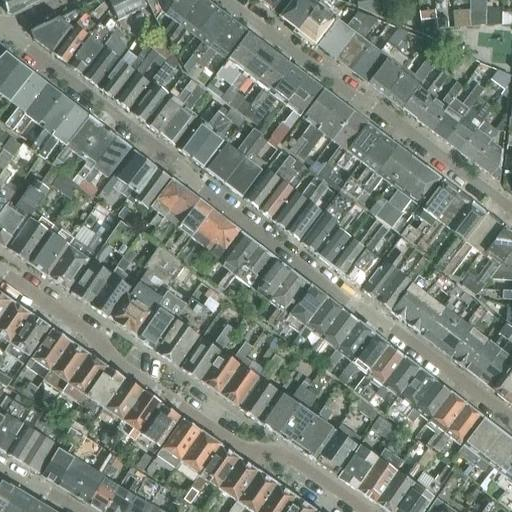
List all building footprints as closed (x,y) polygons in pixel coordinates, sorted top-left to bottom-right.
[(1,0),(7,14),(11,16),(39,2),(38,0),(1,0)] [(103,0),(97,0),(86,6),(90,15),(91,15),(105,3),(103,0)] [(107,0),(118,21),(120,20),(128,29),(140,23),(135,13),(145,7),(148,6),(145,0),(107,0)] [(165,16),(170,9),(176,0),(155,0),(165,7),(161,12),(153,6),(150,10),(157,27),(165,16)] [(176,0),(170,9),(165,16),(172,21),(165,30),(169,41),(199,0),(176,0)] [(216,10),(202,0),(199,0),(169,41),(172,47),(185,31),(194,38),(216,10)] [(255,0),(272,12),(280,1),(279,0),(255,0)] [(292,0),(279,18),(297,31),(320,0),(315,0),(314,2),(311,0),(292,0)] [(323,0),(320,0),(297,31),(315,45),(335,18),(345,4),(341,2),(335,0),(333,0),(326,11),(320,7),(325,1),(323,0)] [(355,0),(357,7),(380,17),(378,0),(355,0)] [(399,2),(385,4),(387,18),(401,16),(399,2)] [(105,3),(91,15),(98,20),(107,7),(105,3)] [(485,26),(486,8),(480,8),(476,5),(469,5),(469,11),(469,23),(470,27),(485,26)] [(150,10),(148,6),(145,7),(148,12),(144,14),(150,25),(155,23),(150,10)] [(498,26),(498,22),(498,8),(486,8),(485,26),(498,26)] [(230,21),(216,10),(194,38),(200,42),(182,66),(187,74),(188,75),(230,21)] [(469,11),(453,12),(454,28),(454,29),(466,28),(470,27),(469,23),(469,11)] [(53,55),(85,13),(83,12),(77,20),(73,16),(64,24),(58,19),(30,33),(33,40),(53,55)] [(91,19),(85,13),(53,55),(67,66),(90,37),(97,26),(90,21),(91,19)] [(334,59),(367,17),(357,13),(345,27),(337,21),(317,47),(334,59)] [(511,13),(502,14),(501,26),(511,25),(511,13)] [(362,40),(376,21),(367,17),(334,59),(351,72),(370,46),(362,40)] [(447,18),(436,19),(437,29),(439,29),(448,28),(447,18)] [(116,21),(113,19),(105,30),(96,42),(90,37),(67,66),(81,77),(115,31),(119,25),(116,23),(116,21)] [(439,34),(439,30),(439,29),(437,29),(436,29),(435,19),(420,21),(421,35),(437,41),(439,34)] [(244,31),(230,21),(188,75),(195,80),(215,54),(223,60),(244,31)] [(115,31),(81,77),(96,88),(127,47),(117,41),(121,36),(115,31)] [(247,34),(226,62),(234,68),(229,74),(228,73),(223,79),(224,80),(217,90),(215,88),(211,93),(221,100),(262,45),(247,34)] [(152,48),(148,39),(141,43),(145,46),(128,67),(121,61),(99,90),(113,101),(150,51),(152,48)] [(170,54),(164,42),(152,48),(150,51),(113,101),(127,112),(149,84),(140,77),(149,65),(153,65),(153,64),(159,69),(163,64),(170,54)] [(351,72),(367,85),(393,50),(384,43),(377,52),(370,46),(351,72)] [(277,56),(263,45),(221,100),(226,104),(247,78),(255,84),(277,56)] [(384,97),(401,110),(418,87),(443,55),(434,49),(412,78),(403,72),(384,97)] [(367,85),(384,97),(403,72),(394,65),(401,56),(393,50),(367,85)] [(0,87),(19,64),(5,54),(0,59),(0,87)] [(291,67),(277,56),(255,84),(262,90),(242,116),(249,122),(291,67)] [(33,75),(19,64),(0,87),(0,98),(1,96),(10,103),(33,75)] [(173,71),(163,64),(159,69),(151,80),(154,83),(130,114),(145,125),(168,95),(159,89),(173,71)] [(275,100),(284,106),(306,78),(291,67),(249,122),(255,126),(275,100)] [(449,75),(443,70),(426,93),(418,87),(401,110),(415,121),(432,98),(434,95),(449,75)] [(497,71),(491,79),(504,89),(506,87),(509,82),(510,77),(497,71)] [(47,85),(33,75),(10,103),(17,108),(4,124),(12,131),(47,85)] [(415,121),(430,132),(447,109),(468,81),(462,76),(440,104),(432,98),(415,121)] [(284,106),(290,111),(281,123),(280,122),(270,136),(270,137),(266,143),(274,149),(278,143),(279,144),(320,89),(306,78),(284,106)] [(190,81),(175,101),(168,96),(145,126),(160,137),(197,87),(190,81)] [(38,125),(60,96),(47,85),(12,131),(18,135),(31,119),(38,125)] [(189,112),(204,92),(197,87),(160,137),(174,148),(197,117),(189,112)] [(338,103),(323,91),(301,119),(309,125),(288,150),(297,156),(338,103)] [(444,143),(469,110),(468,109),(475,99),(470,95),(465,102),(464,101),(454,114),(447,109),(430,132),(444,143)] [(60,96),(38,125),(44,129),(28,149),(37,156),(40,152),(74,107),(60,96)] [(331,142),(352,114),(338,103),(297,156),(304,161),(324,136),(330,141),(331,142)] [(492,108),(485,103),(477,113),(470,108),(469,110),(444,143),(458,154),(475,131),(475,130),(492,108)] [(74,107),(40,152),(46,157),(59,141),(65,146),(88,117),(74,107)] [(239,129),(244,121),(229,110),(223,118),(191,161),(205,172),(227,144),(226,144),(228,141),(219,135),(229,122),(239,129)] [(223,118),(217,113),(207,125),(200,119),(176,150),(191,161),(223,118)] [(323,182),(367,125),(352,114),(331,142),(330,141),(321,153),(329,159),(326,163),(325,163),(322,166),(315,161),(308,170),(315,175),(321,182),(322,181),(323,182)] [(102,128),(88,117),(65,146),(51,164),(59,170),(63,165),(62,164),(72,151),(79,157),(102,128)] [(489,142),(497,132),(504,132),(506,118),(502,118),(494,129),(491,127),(483,137),(475,131),(458,154),(473,164),(489,142)] [(267,128),(263,125),(258,132),(262,135),(267,128)] [(367,125),(323,182),(323,183),(331,187),(352,157),(360,164),(381,136),(367,125)] [(115,138),(102,128),(79,157),(86,163),(77,175),(69,169),(64,175),(78,187),(83,181),(115,138)] [(260,138),(261,136),(254,130),(253,130),(240,146),(239,145),(235,151),(227,144),(205,172),(223,185),(260,138)] [(0,175),(4,170),(11,159),(12,159),(20,147),(3,133),(0,136),(0,175)] [(360,194),(395,147),(396,146),(381,135),(381,136),(360,164),(367,169),(354,189),(360,194)] [(115,138),(83,181),(89,185),(98,173),(106,179),(129,149),(115,138)] [(260,138),(223,185),(240,199),(266,165),(254,156),(265,142),(260,138)] [(500,150),(489,142),(473,164),(499,184),(500,170),(497,167),(500,150)] [(395,147),(360,194),(356,201),(361,205),(371,190),(372,191),(380,198),(389,186),(389,185),(410,158),(395,147)] [(294,160),(281,150),(275,158),(283,163),(273,176),(267,171),(244,201),(257,211),(295,162),(294,161),(294,160)] [(135,195),(155,168),(133,152),(103,190),(107,193),(112,186),(127,198),(132,193),(135,195)] [(383,223),(424,169),(425,168),(410,157),(410,158),(389,185),(389,186),(396,191),(387,202),(386,201),(375,216),(383,223)] [(303,179),(308,171),(295,162),(257,211),(271,222),(293,191),(286,186),(295,174),(303,179)] [(135,195),(132,193),(127,198),(126,201),(132,205),(134,203),(142,210),(139,214),(136,211),(127,223),(134,229),(171,181),(155,168),(135,195)] [(424,169),(383,223),(391,229),(403,214),(401,212),(410,201),(418,207),(439,180),(424,169)] [(15,194),(4,186),(11,175),(4,170),(0,175),(0,214),(5,206),(15,194)] [(67,180),(60,175),(51,187),(58,192),(67,180)] [(321,182),(315,175),(300,196),(293,191),(271,222),(284,232),(320,184),(321,182)] [(0,214),(0,246),(6,251),(43,198),(52,184),(44,178),(39,185),(32,181),(17,202),(19,204),(14,212),(5,206),(0,214)] [(171,181),(150,208),(156,213),(146,225),(139,233),(148,239),(185,191),(171,181)] [(401,236),(415,248),(457,193),(442,182),(421,210),(429,216),(423,224),(415,233),(407,227),(401,236)] [(327,188),(320,184),(284,232),(298,242),(321,212),(313,206),(327,188)] [(185,191),(148,239),(159,248),(165,239),(161,236),(170,224),(177,229),(198,201),(185,191)] [(315,255),(353,205),(338,193),(319,219),(300,244),(315,255)] [(472,204),(457,193),(415,248),(430,259),(436,252),(427,246),(443,226),(450,232),(472,204)] [(161,249),(175,259),(190,239),(212,211),(198,201),(177,229),(183,234),(174,246),(168,241),(161,249)] [(472,204),(450,232),(458,238),(448,250),(447,250),(435,266),(442,272),(486,215),(472,204)] [(315,256),(330,267),(350,238),(343,233),(346,229),(348,231),(363,212),(353,205),(315,256)] [(225,222),(212,211),(190,239),(197,244),(183,262),(190,267),(225,222)] [(33,213),(17,235),(6,251),(26,265),(27,265),(52,227),(33,213)] [(486,215),(442,272),(450,278),(472,249),(480,254),(501,226),(486,215)] [(238,232),(225,222),(190,267),(203,278),(208,271),(201,266),(210,254),(217,260),(238,232)] [(119,223),(103,244),(122,258),(129,249),(138,236),(119,223)] [(330,267),(343,277),(381,226),(377,223),(369,234),(368,233),(359,245),(351,239),(330,267)] [(343,277),(358,289),(377,264),(380,261),(370,253),(387,231),(382,226),(381,226),(343,277)] [(52,227),(27,265),(46,279),(46,278),(73,241),(52,227)] [(485,271),(492,277),(511,249),(511,234),(504,228),(486,252),(494,259),(485,271)] [(258,247),(241,234),(218,263),(229,272),(224,278),(222,277),(217,284),(225,291),(236,276),(258,247)] [(414,252),(398,239),(396,243),(404,249),(391,267),(384,262),(361,291),(376,302),(414,252)] [(73,241),(46,278),(66,292),(92,255),(73,241)] [(274,260),(258,247),(236,276),(252,289),(274,260)] [(161,249),(159,248),(143,268),(146,271),(138,283),(134,281),(108,320),(114,325),(128,335),(128,334),(134,338),(169,288),(175,280),(183,269),(185,267),(175,259),(161,249)] [(107,321),(108,320),(134,281),(123,273),(129,263),(128,263),(135,254),(129,249),(122,258),(109,275),(110,277),(88,308),(107,321)] [(511,249),(495,272),(511,273),(511,249)] [(422,258),(414,252),(376,302),(390,313),(412,284),(405,278),(414,265),(416,266),(422,258)] [(291,272),(274,260),(252,289),(251,290),(268,303),(277,290),(291,272)] [(88,308),(110,277),(109,275),(92,263),(69,295),(88,308)] [(440,276),(427,267),(412,284),(390,313),(404,324),(440,276)] [(183,269),(175,280),(183,287),(192,276),(183,269)] [(308,285),(291,272),(277,290),(268,303),(284,316),(308,285)] [(511,273),(495,272),(490,279),(511,281),(511,289),(511,291),(511,273)] [(451,284),(440,276),(404,324),(419,335),(440,307),(431,300),(440,289),(445,292),(451,284)] [(473,280),(467,288),(477,296),(484,287),(473,280)] [(134,339),(153,352),(190,299),(199,287),(193,282),(181,297),(169,288),(134,338),(134,339)] [(326,299),(310,288),(284,321),(282,319),(278,324),(287,330),(294,320),(301,325),(296,331),(298,333),(326,299)] [(465,294),(458,289),(422,337),(436,348),(458,318),(451,313),(465,294)] [(486,289),(482,294),(501,299),(511,300),(511,291),(486,289)] [(0,318),(11,303),(10,302),(10,303),(3,297),(0,295),(0,318)] [(212,315),(190,299),(153,352),(176,368),(198,337),(197,336),(212,315)] [(341,311),(326,299),(298,333),(292,341),(300,347),(305,341),(304,340),(310,332),(316,337),(311,342),(315,345),(341,311)] [(29,316),(11,303),(0,318),(0,351),(3,353),(29,316)] [(511,308),(494,303),(493,308),(502,311),(502,313),(506,314),(506,316),(511,317),(511,308)] [(487,310),(481,306),(467,325),(458,318),(436,348),(450,359),(487,310)] [(494,316),(487,310),(450,359),(454,361),(454,362),(463,369),(464,369),(487,340),(478,333),(485,324),(486,325),(494,316)] [(356,323),(341,311),(315,345),(307,356),(314,361),(326,345),(335,352),(356,323)] [(29,316),(3,353),(22,367),(48,329),(29,316)] [(327,374),(337,381),(372,335),(356,323),(335,352),(341,356),(327,374)] [(511,334),(511,328),(507,324),(497,337),(499,338),(494,345),(487,340),(464,369),(478,380),(511,334)] [(200,340),(179,370),(199,384),(219,353),(232,335),(224,329),(217,340),(215,339),(210,347),(200,340)] [(25,368),(43,381),(69,343),(51,331),(25,368)] [(199,384),(218,396),(244,358),(257,339),(248,333),(230,360),(219,353),(199,384)] [(337,381),(352,393),(387,347),(372,335),(337,381)] [(511,335),(478,380),(492,390),(511,365),(511,358),(507,355),(511,348),(511,335)] [(49,386),(62,394),(67,385),(87,356),(70,344),(43,381),(38,389),(30,400),(39,406),(48,393),(45,391),(49,386)] [(387,347),(352,393),(367,403),(368,402),(374,394),(366,387),(372,379),(380,386),(383,387),(403,359),(387,347)] [(256,423),(277,392),(266,384),(282,360),(274,355),(267,365),(261,375),(258,379),(236,410),(256,423)] [(105,368),(87,356),(67,385),(85,398),(105,368)] [(237,409),(258,379),(242,368),(247,360),(244,358),(238,367),(218,396),(237,409)] [(383,387),(380,386),(374,394),(368,402),(375,408),(383,397),(392,404),(419,370),(403,359),(383,387)] [(509,404),(511,406),(511,365),(492,390),(491,391),(509,404)] [(79,406),(97,418),(124,381),(105,368),(85,398),(79,406)] [(419,370),(392,404),(384,415),(391,420),(403,404),(412,410),(433,382),(419,370)] [(142,393),(124,381),(98,416),(94,424),(94,425),(89,432),(85,437),(95,444),(96,442),(104,448),(117,429),(142,393)] [(450,394),(433,382),(413,410),(400,427),(406,432),(419,415),(428,422),(450,394)] [(30,400),(38,389),(29,384),(22,394),(30,400)] [(276,436),(308,391),(300,385),(290,400),(278,392),(256,423),(270,432),(276,436)] [(295,449),(316,419),(306,411),(316,396),(308,391),(276,436),(295,449)] [(117,429),(135,442),(160,405),(142,393),(117,429)] [(465,406),(450,394),(425,426),(434,433),(424,446),(430,450),(433,447),(465,406)] [(0,425),(0,451),(4,454),(21,425),(12,419),(24,399),(18,396),(6,415),(0,425)] [(160,405),(135,442),(154,455),(179,419),(160,405)] [(481,418),(465,406),(433,447),(439,452),(449,439),(459,446),(481,418)] [(314,463),(336,432),(327,426),(334,416),(323,408),(316,419),(295,449),(301,454),(314,463)] [(389,443),(398,431),(379,418),(371,430),(389,443)] [(69,419),(65,426),(70,429),(85,438),(85,437),(89,432),(69,419)] [(157,457),(175,469),(200,433),(182,420),(157,457)] [(464,452),(477,463),(500,432),(483,420),(456,456),(459,458),(464,452)] [(4,454),(21,464),(39,435),(21,425),(4,454)] [(314,463),(334,477),(360,439),(341,425),(336,432),(314,463)] [(57,486),(73,459),(85,440),(71,430),(66,437),(75,442),(67,456),(57,450),(41,476),(57,486)] [(491,479),(511,450),(511,441),(500,432),(477,463),(490,472),(481,483),(486,487),(491,480),(491,479)] [(219,447),(200,433),(175,469),(182,474),(168,493),(176,497),(180,500),(193,482),(195,483),(219,447)] [(21,464),(38,475),(56,446),(39,435),(21,464)] [(356,492),(377,461),(365,452),(373,440),(367,436),(337,479),(356,492)] [(217,490),(238,460),(219,447),(195,483),(193,482),(180,500),(183,502),(200,511),(203,511),(209,503),(193,493),(202,480),(217,490)] [(511,450),(491,479),(491,480),(503,490),(504,489),(506,491),(498,501),(511,511),(511,450)] [(356,492),(374,504),(395,473),(384,466),(390,458),(383,453),(377,461),(356,492)] [(151,459),(145,455),(136,467),(143,471),(151,459)] [(104,478),(87,505),(99,511),(103,511),(119,487),(112,483),(124,464),(115,458),(110,466),(104,478)] [(72,495),(88,469),(73,459),(57,486),(72,495)] [(238,460),(217,490),(212,497),(216,500),(217,500),(230,509),(257,473),(238,460)] [(72,495),(87,505),(104,478),(110,466),(105,463),(97,474),(88,469),(72,495)] [(427,511),(465,511),(452,502),(469,478),(454,467),(441,484),(445,486),(427,511)] [(257,511),(276,486),(257,473),(230,509),(228,511),(240,511),(243,508),(249,511),(257,511)] [(406,480),(395,473),(374,504),(385,511),(395,511),(413,486),(417,481),(409,476),(406,480)] [(103,511),(125,511),(134,497),(146,478),(138,474),(127,492),(119,487),(103,511)] [(125,511),(145,511),(150,506),(161,487),(146,478),(134,497),(125,511)] [(0,511),(2,511),(16,490),(0,481),(0,511)] [(413,486),(395,511),(423,511),(440,488),(432,482),(425,494),(413,486)] [(285,511),(295,499),(276,486),(258,511),(285,511)] [(2,511),(25,511),(33,501),(16,490),(2,511)] [(145,511),(166,511),(176,497),(168,493),(167,492),(156,510),(150,506),(145,511)] [(176,497),(166,511),(178,511),(181,508),(180,507),(183,502),(180,500),(176,497)] [(314,511),(295,499),(285,511),(314,511)] [(493,511),(497,506),(489,500),(481,511),(468,511),(467,510),(465,511),(493,511)] [(25,511),(49,511),(50,511),(33,501),(25,511)]
